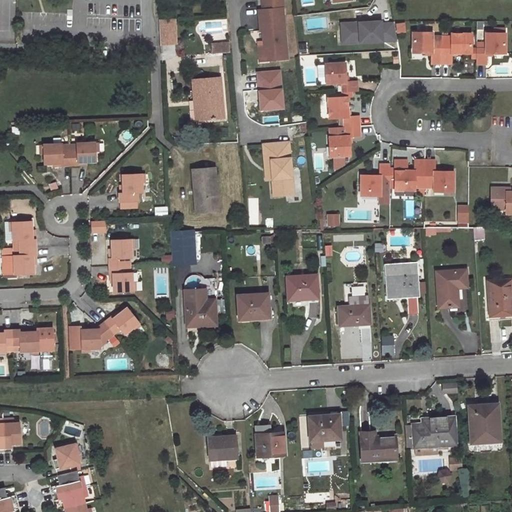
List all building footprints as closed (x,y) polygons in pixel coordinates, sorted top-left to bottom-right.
[(263,0),(264,10),(258,10),(260,31),(262,31),(264,49),(266,49),(267,61),(287,59),(281,0),(263,0)] [(174,22),(159,24),(160,43),(176,42),(174,22)] [(346,28),(347,43),(397,41),(394,23),(381,24),(381,22),(359,23),(359,28),(346,28)] [(341,24),(342,43),(347,43),(346,28),(359,28),(359,23),(341,24)] [(434,33),(414,33),(414,53),(433,53),(433,64),(453,64),(453,53),(473,54),(473,58),(478,58),(478,64),(488,64),(488,54),(507,54),(507,33),(488,33),(487,50),(473,49),(473,34),(453,34),(453,37),(434,37),(434,33)] [(228,42),(211,44),(211,52),(229,51),(228,42)] [(264,49),(258,50),(259,62),(267,61),(266,49),(264,49)] [(345,63),(324,65),(325,84),(341,83),(342,97),(327,98),(328,119),(343,118),(344,137),(328,138),(329,157),(350,156),(349,137),(359,136),(358,116),(348,117),(346,98),(351,97),(351,92),(357,91),(356,81),(345,82),(345,63)] [(220,78),(192,80),(195,100),(201,100),(203,119),(224,117),(220,78)] [(195,100),(196,120),(203,119),(201,100),(195,100)] [(76,149),(69,149),(70,165),(87,164),(87,161),(96,160),(95,141),(76,142),(76,149)] [(288,142),(263,145),(265,170),(271,169),(272,179),(273,196),(285,195),(284,188),(292,187),(288,142)] [(62,143),(43,144),(43,163),(52,162),(52,165),(70,165),(69,149),(62,149),(62,143)] [(434,160),(414,160),(414,170),(389,170),(389,165),(379,165),(379,175),(360,175),(360,195),(379,195),(379,179),(394,179),(394,189),(414,190),(414,187),(433,187),(433,191),(453,191),(453,171),(434,171),(434,160)] [(214,168),(192,170),(194,189),(196,189),(198,211),(215,209),(213,178),(215,177),(214,168)] [(122,174),(123,185),(123,193),(119,193),(119,202),(137,201),(137,193),(142,192),(141,173),(122,174)] [(293,194),(292,187),(284,188),(285,195),(293,194)] [(505,189),(489,188),(489,210),(504,210),(504,214),(511,213),(511,192),(505,192),(505,189)] [(456,223),(468,223),(468,205),(456,205),(456,223)] [(31,221),(12,222),(13,241),(19,240),(20,247),(35,247),(34,230),(31,230),(31,221)] [(105,221),(91,221),(91,232),(105,231),(105,221)] [(175,232),(176,251),(184,251),(183,232),(175,232)] [(108,249),(109,266),(125,265),(124,258),(131,258),(130,239),(111,239),(111,248),(108,249)] [(493,239),(484,239),(485,250),(493,250),(493,239)] [(36,264),(35,247),(20,247),(20,255),(14,255),(14,274),(33,273),(33,264),(36,264)] [(125,272),(125,265),(109,266),(110,283),(113,283),(113,292),(132,291),(131,272),(125,272)] [(417,294),(415,275),(415,267),(395,269),(396,276),(387,277),(388,297),(405,296),(405,294),(417,294)] [(466,282),(465,270),(435,271),(438,308),(458,307),(457,287),(456,283),(466,282)] [(316,275),(286,277),(288,300),(317,298),(316,275)] [(511,286),(511,279),(486,281),(489,317),(511,315),(511,286)] [(267,293),(237,295),(239,320),(269,318),(267,293)] [(349,306),(338,307),(339,325),(369,323),(368,305),(368,296),(348,297),(349,306)] [(214,300),(185,302),(186,322),(198,321),(198,326),(215,325),(214,300)] [(118,311),(105,321),(114,333),(120,329),(124,334),(138,322),(127,307),(120,313),(118,311)] [(90,329),(80,330),(81,349),(100,348),(100,341),(105,341),(114,333),(105,321),(99,326),(90,326),(90,329)] [(0,351),(5,352),(5,345),(12,345),(12,330),(0,329),(0,351)] [(28,329),(12,330),(12,345),(19,345),(20,351),(38,350),(37,332),(29,332),(28,329)] [(456,392),(455,382),(436,384),(436,393),(456,392)] [(486,404),(468,406),(470,444),(500,442),(498,409),(486,409),(486,404)] [(340,439),(339,414),(318,416),(318,420),(308,421),(309,441),(340,439)] [(422,424),(412,425),(413,448),(455,445),(453,418),(427,419),(427,424),(422,424)] [(2,419),(4,452),(11,452),(11,443),(20,442),(19,422),(13,423),(13,419),(2,419)] [(255,427),(255,435),(257,456),(283,455),(282,433),(269,433),(269,426),(255,427)] [(375,432),(360,433),(362,461),(397,459),(395,436),(375,437),(375,432)] [(234,435),(207,438),(209,461),(209,468),(223,467),(222,460),(236,458),(234,435)] [(70,465),(79,463),(75,444),(55,448),(58,459),(53,460),(55,469),(70,465)] [(70,465),(55,469),(57,475),(71,472),(70,465)] [(51,486),(52,493),(84,486),(82,475),(78,476),(77,470),(71,472),(57,475),(59,484),(51,486)] [(84,486),(52,493),(54,500),(62,498),(65,507),(84,503),(83,497),(87,496),(84,486)] [(0,505),(16,502),(14,495),(6,497),(4,487),(0,488),(0,505)] [(278,511),(278,495),(269,495),(269,511),(278,511)] [(18,509),(16,502),(0,505),(0,511),(9,511),(18,509)] [(90,511),(90,508),(86,509),(84,503),(65,507),(65,511),(90,511)]
